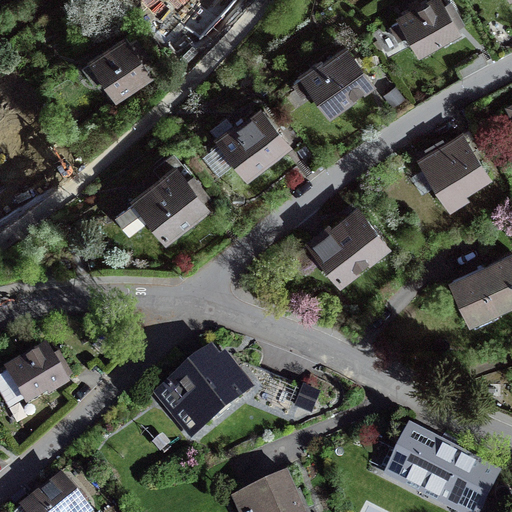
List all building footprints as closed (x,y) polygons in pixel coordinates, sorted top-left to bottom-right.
[(444,6),(440,0),(431,0),(401,18),(419,51),(457,29),(451,18),(458,14),(451,2),(444,6)] [(130,43),(126,37),(91,60),(92,62),(85,66),(95,81),(102,76),(115,96),(150,73),(137,55),(143,51),(136,39),(130,43)] [(371,82),(346,48),(321,66),(319,63),(302,75),(329,113),(371,82)] [(396,88),(386,95),(394,106),(404,99),(396,88)] [(288,142),(261,109),(237,129),(234,125),(217,139),(246,175),(288,142)] [(0,201),(54,165),(18,111),(0,123),(0,201)] [(488,175),(462,133),(420,160),(447,201),(488,175)] [(131,234),(151,220),(166,240),(216,204),(183,160),(114,210),(131,234)] [(360,221),(353,213),(332,230),(329,226),(311,240),(320,251),(318,253),(339,281),(387,244),(366,217),(360,221)] [(511,300),(511,254),(453,281),(470,319),(511,300)] [(48,392),(65,382),(58,370),(65,366),(59,355),(52,359),(46,349),(9,371),(9,372),(0,377),(0,392),(9,408),(25,399),(26,401),(46,389),(48,392)] [(222,365),(211,351),(175,380),(208,420),(250,386),(229,360),(222,365)] [(391,474),(456,507),(466,488),(483,497),(494,475),(436,446),(432,454),(410,443),(411,441),(409,440),(391,474)] [(303,511),(286,474),(234,497),(241,511),(303,511)] [(64,484),(60,480),(26,508),(29,511),(86,511),(87,511),(73,496),(78,492),(69,480),(64,484)]
